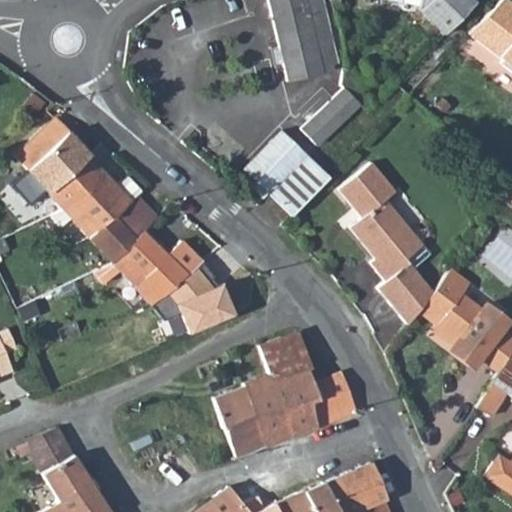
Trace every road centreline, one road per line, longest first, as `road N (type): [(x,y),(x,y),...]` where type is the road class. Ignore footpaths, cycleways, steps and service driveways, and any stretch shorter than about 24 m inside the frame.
road 1 (residential): [(85,405),(140,497),(166,498),(385,427)]
road 2 (residential): [(82,70),(116,119),(259,242),(309,297)]
road 3 (residential): [(85,405),(236,339),(309,297)]
road 4 (residential): [(309,297),(349,350),(385,427)]
